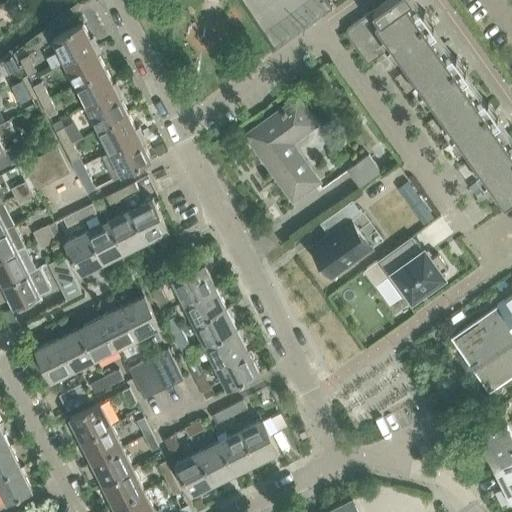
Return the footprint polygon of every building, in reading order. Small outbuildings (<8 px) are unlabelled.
[(19,0),(8,0),(5,3),(17,21),(25,15),(17,5),(21,2),(19,0)] [(385,0),(368,13),(350,25),(349,26),(348,28),(347,30),(347,32),(348,34),(369,64),(370,63),(369,63),(392,46),(394,45),(506,203),(511,198),(511,146),(493,120),(499,115),(489,101),(483,105),(461,75),(467,70),(457,56),(451,60),(429,30),(435,25),(425,10),(423,12),(414,0),(385,0)] [(53,37),(59,51),(47,57),(52,67),(65,61),(65,62),(96,46),(83,22),(53,37)] [(65,62),(76,84),(107,68),(96,46),(65,62)] [(37,71),(29,54),(22,58),(29,74),(37,71)] [(76,84),(87,106),(118,90),(107,68),(76,84)] [(24,79),(12,85),(21,102),(32,96),(24,79)] [(34,85),(42,101),(51,96),(43,81),(34,85)] [(87,106),(99,128),(129,112),(118,90),(87,106)] [(58,112),(51,96),(42,101),(50,116),(58,112)] [(309,134),(309,133),(309,132),(309,131),(309,130),(307,128),(307,127),(313,122),(296,99),(249,134),(294,196),(317,179),(289,140),(293,137),(294,138),(295,139),(296,140),(297,140),(298,141),(301,141),(303,140),(304,140),(307,138),(308,137),(308,136),(309,134)] [(99,128),(110,151),(141,136),(129,112),(99,128)] [(8,149),(1,136),(16,129),(11,118),(0,123),(0,169),(23,157),(17,145),(8,149)] [(57,130),(65,145),(72,141),(65,126),(57,130)] [(153,159),(141,136),(110,151),(122,174),(153,159)] [(80,157),(72,141),(65,145),(73,160),(80,157)] [(59,145),(47,151),(60,177),(72,171),(59,145)] [(47,151),(36,157),(49,182),(60,177),(47,151)] [(348,169),(361,188),(382,172),(369,154),(348,169)] [(39,187),(49,182),(36,157),(26,162),(39,187)] [(89,171),(80,175),(88,191),(96,187),(89,171)] [(12,187),(16,195),(31,187),(27,180),(12,187)] [(136,181),(122,187),(127,197),(136,192),(140,190),(136,181)] [(408,181),(399,187),(405,195),(414,189),(408,181)] [(35,195),(31,187),(16,195),(20,203),(35,195)] [(111,205),(127,197),(122,187),(107,195),(111,205)] [(479,188),(474,191),(480,199),(484,196),(479,188)] [(154,196),(141,202),(136,192),(127,197),(132,207),(147,239),(169,228),(154,196)] [(335,229),(311,245),(321,259),(323,263),(324,263),(332,275),(373,247),(352,217),(362,211),(353,198),(326,216),(330,222),(335,229)] [(93,203),(79,209),(83,218),(97,212),(93,203)] [(132,207),(110,218),(125,250),(147,239),(132,207)] [(0,230),(8,226),(0,209),(0,230)] [(68,226),(83,218),(79,209),(63,217),(68,226)] [(428,209),(419,215),(425,223),(434,217),(428,209)] [(110,218),(88,228),(104,261),(125,250),(110,218)] [(0,230),(0,257),(19,248),(26,245),(15,223),(8,226),(0,230)] [(34,231),(38,239),(53,231),(49,223),(34,231)] [(82,271),(104,261),(88,228),(66,239),(82,271)] [(57,239),(53,231),(38,239),(42,247),(57,239)] [(412,235),(378,260),(389,275),(403,295),(408,291),(410,294),(413,299),(426,289),(428,291),(441,282),(439,280),(436,276),(442,271),(449,267),(438,252),(432,257),(425,248),(423,249),(412,235)] [(0,257),(0,274),(4,283),(30,270),(36,267),(26,245),(19,248),(0,257)] [(60,283),(75,276),(65,255),(50,262),(60,283)] [(173,280),(184,302),(217,286),(205,263),(173,280)] [(41,293),(30,270),(4,283),(16,306),(41,293)] [(406,293),(405,293),(413,303),(450,276),(445,270),(444,270),(449,276),(413,302),(406,293)] [(161,285),(152,289),(160,305),(169,300),(161,285)] [(184,302),(195,323),(227,307),(217,286),(184,302)] [(146,293),(124,304),(140,337),(163,325),(146,293)] [(511,293),(497,303),(493,306),(451,336),(490,391),(511,375),(511,293)] [(124,304),(103,315),(119,347),(140,337),(124,304)] [(195,323),(206,345),(239,329),(227,307),(195,323)] [(167,318),(175,334),(184,329),(176,314),(167,318)] [(15,315),(7,318),(11,326),(19,322),(15,315)] [(103,315),(80,326),(97,359),(119,347),(103,315)] [(80,326),(60,337),(76,369),(97,359),(80,326)] [(191,343),(184,329),(175,334),(182,348),(191,343)] [(206,345),(217,366),(249,349),(239,329),(206,345)] [(53,380),(76,369),(60,337),(37,348),(53,380)] [(170,348),(150,358),(155,367),(165,362),(174,357),(170,348)] [(260,372),(249,349),(217,366),(228,388),(260,372)] [(184,378),(174,357),(165,362),(175,382),(184,378)] [(194,373),(196,376),(205,372),(197,357),(189,361),(194,373)] [(131,367),(135,377),(146,372),(155,367),(150,358),(131,367)] [(165,387),(175,382),(165,362),(155,367),(165,387)] [(155,392),(165,387),(155,367),(146,372),(155,392)] [(119,368),(105,375),(109,384),(124,377),(119,368)] [(145,397),(155,392),(146,372),(135,377),(145,397)] [(212,386),(205,372),(196,376),(203,390),(212,386)] [(95,391),(109,384),(105,375),(91,382),(95,391)] [(67,406),(88,394),(82,382),(61,394),(67,406)] [(130,405),(138,401),(131,386),(123,390),(130,405)] [(244,398),(230,405),(235,414),(249,407),(244,398)] [(71,416),(83,438),(113,423),(102,400),(71,416)] [(220,422),(235,414),(230,405),(215,412),(220,422)] [(138,419),(145,434),(152,430),(145,416),(138,419)] [(263,417),(241,428),(258,460),(280,449),(263,417)] [(206,427),(202,419),(186,427),(190,435),(206,427)] [(0,448),(11,444),(0,422),(0,448)] [(83,438),(93,460),(124,444),(113,423),(83,438)] [(493,468),(494,469),(511,459),(511,435),(506,423),(478,438),(486,455),(493,468)] [(241,428),(220,439),(236,471),(258,460),(241,428)] [(160,445),(152,430),(145,434),(153,449),(160,445)] [(178,445),(172,433),(163,437),(169,450),(178,445)] [(486,455),(478,438),(477,438),(510,502),(511,502),(501,483),(494,470),(494,469),(493,468),(486,455)] [(220,439),(198,450),(215,482),(236,471),(220,439)] [(0,448),(0,476),(22,466),(11,444),(0,448)] [(93,460),(105,482),(135,466),(124,444),(93,460)] [(192,493),(215,482),(198,450),(176,461),(192,493)] [(159,461),(167,478),(174,474),(166,457),(159,461)] [(511,459),(494,469),(494,470),(501,483),(511,502),(511,501),(511,459)] [(33,487),(22,466),(0,476),(0,485),(7,500),(33,487)] [(105,482),(116,504),(146,488),(135,466),(105,482)] [(182,489),(174,474),(167,478),(174,493),(182,489)] [(155,511),(158,511),(146,488),(116,504),(119,511),(155,511)] [(361,511),(356,500),(331,511),(361,511)]
